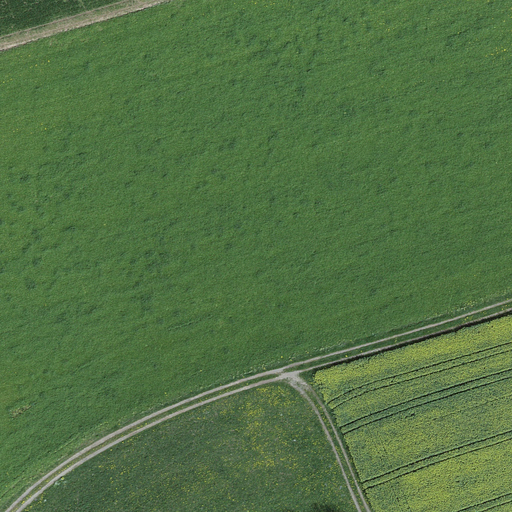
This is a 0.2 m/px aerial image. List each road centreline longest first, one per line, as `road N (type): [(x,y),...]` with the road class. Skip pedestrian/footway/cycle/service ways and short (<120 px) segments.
road 1 (track): [(365,511),(297,370),(158,416),(45,480),(12,511)]
road 2 (track): [(297,370),(511,302)]
